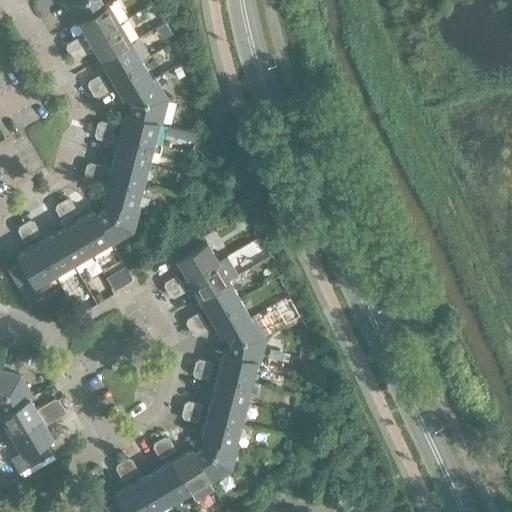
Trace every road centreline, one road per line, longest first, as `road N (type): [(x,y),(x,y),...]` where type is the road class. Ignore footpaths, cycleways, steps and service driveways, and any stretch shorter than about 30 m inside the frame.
road 1 (tertiary): [(464,511),(279,120),(241,0)]
road 2 (residential): [(53,341),(91,427),(118,435),(149,422),(171,355),(144,297)]
road 3 (residential): [(0,229),(57,181),(68,159),(70,114),(27,16),(28,0)]
